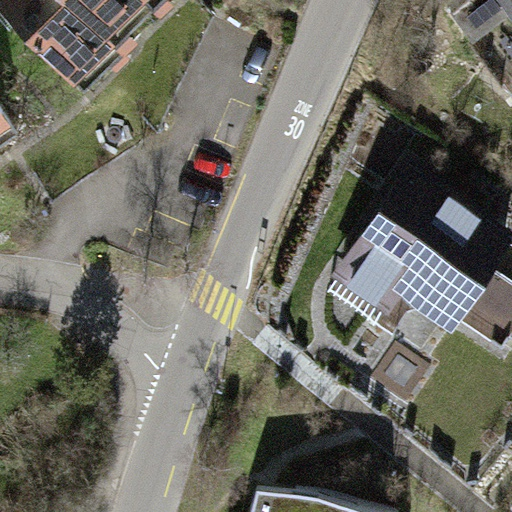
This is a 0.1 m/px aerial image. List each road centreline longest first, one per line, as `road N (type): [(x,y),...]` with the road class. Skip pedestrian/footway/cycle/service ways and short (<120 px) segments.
road 1 (tertiary): [(184,377),(337,0)]
road 2 (residential): [(184,377),(87,303),(0,283)]
road 3 (tertiary): [(143,511),(184,377)]
